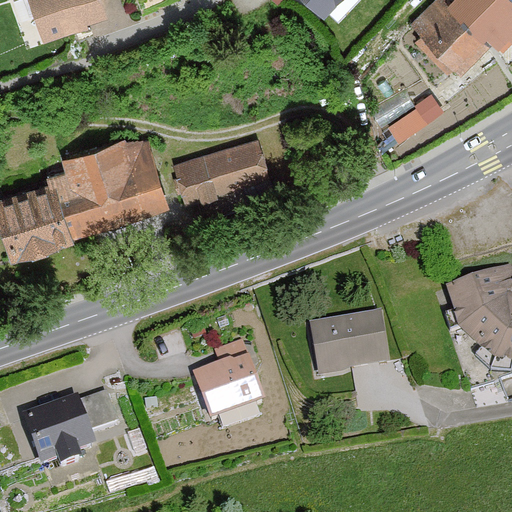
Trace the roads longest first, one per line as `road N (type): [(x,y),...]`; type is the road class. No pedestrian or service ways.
road 1 (secondary): [(0,348),(393,200),(511,138)]
road 2 (track): [(0,113),(204,136),(306,108),(329,112),(356,135),(393,200)]
